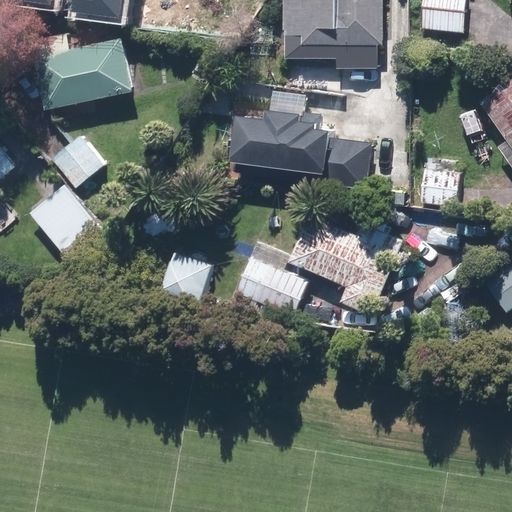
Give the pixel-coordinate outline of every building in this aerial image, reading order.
[(119,19),(121,0),(72,0),(71,12),(119,19)] [(376,46),(385,46),(385,0),(283,0),(283,61),(333,62),(333,73),(376,73),(376,46)] [(474,0),(429,0),(427,27),(473,31),(474,0)] [(77,30),(43,37),(60,119),(100,111),(97,95),(140,86),(130,36),(80,46),(77,30)] [(511,82),(489,99),(511,129),(511,140),(504,146),(511,156),(511,82)] [(330,114),(330,109),(319,108),(319,105),(282,103),(281,110),(251,108),(247,155),(325,161),(323,183),(376,187),(379,139),(347,136),(348,121),(333,120),(334,114),(330,114)] [(0,186),(28,164),(0,128),(0,186)] [(83,135),(60,155),(85,184),(108,164),(83,135)] [(469,169),(433,165),(429,199),(465,203),(469,169)] [(107,219),(74,181),(40,210),(74,248),(107,219)] [(374,216),(368,230),(319,209),(299,257),(358,282),(351,297),(382,311),(415,234),(374,216)] [(290,267),(297,251),(263,237),(241,293),(301,317),(317,278),(290,267)] [(223,261),(183,247),(169,286),(209,300),(223,261)] [(511,265),(493,278),(511,305),(511,265)]
